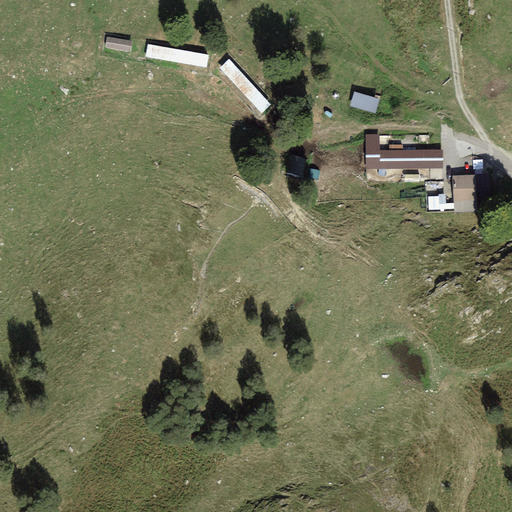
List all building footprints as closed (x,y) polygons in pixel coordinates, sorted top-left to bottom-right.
[(132,41),(106,37),(105,48),(130,52),(132,41)] [(208,55),(148,45),(145,57),(206,68),(208,55)] [(229,59),(220,68),(262,113),(271,105),(229,59)] [(379,99),(354,92),(350,106),(375,113),(379,99)] [(379,134),(365,135),(365,170),(442,169),(442,150),(379,151),(379,134)] [(306,177),(308,159),(290,157),(287,174),(306,177)] [(474,176),(452,176),(453,203),(453,209),(453,213),(475,212),(474,176)] [(453,209),(453,203),(446,204),(445,194),(438,195),(438,197),(428,197),(428,210),(453,209)]
